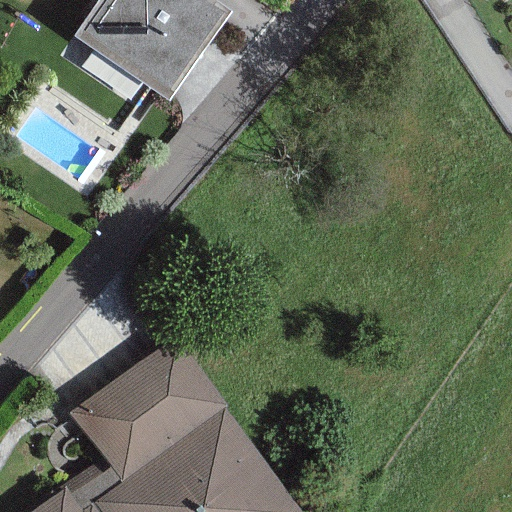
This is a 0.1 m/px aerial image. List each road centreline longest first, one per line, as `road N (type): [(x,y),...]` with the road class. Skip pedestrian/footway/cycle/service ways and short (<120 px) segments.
road 1 (residential): [(312,0),(0,357)]
road 2 (residential): [(428,0),(511,118)]
